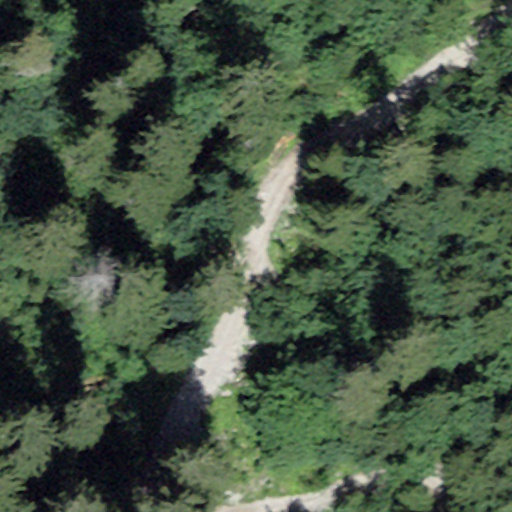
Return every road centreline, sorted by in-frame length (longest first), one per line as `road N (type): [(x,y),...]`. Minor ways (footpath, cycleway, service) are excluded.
road 1 (track): [(192,511),(173,490),(176,418),(282,179),(511,13)]
road 2 (track): [(439,511),(446,497),(425,473),(266,511)]
